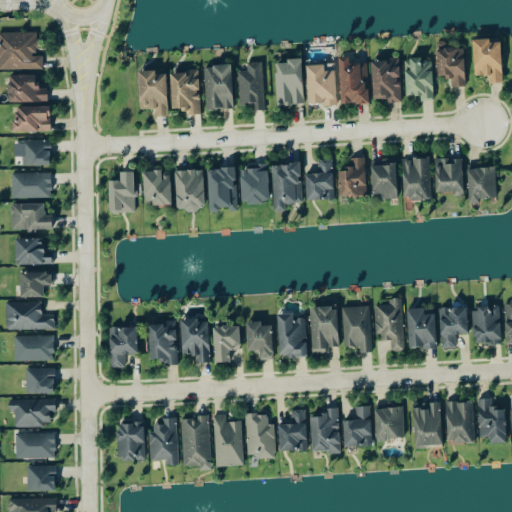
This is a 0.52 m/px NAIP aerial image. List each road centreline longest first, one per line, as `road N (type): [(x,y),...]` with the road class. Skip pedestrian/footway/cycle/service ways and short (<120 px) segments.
road 1 (residential): [(511,372),(87,399)]
road 2 (residential): [(88,511),(83,93)]
road 3 (residential): [(477,123),(83,151)]
